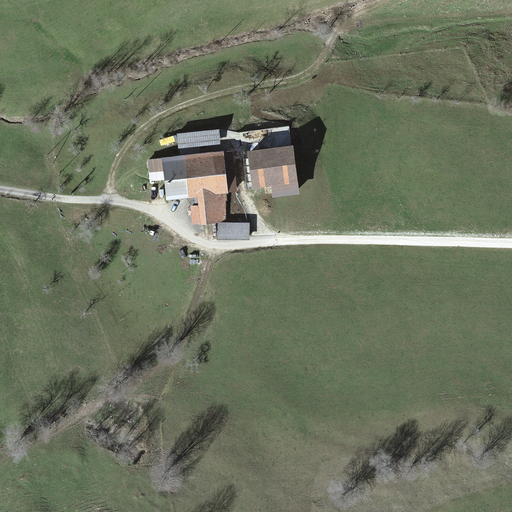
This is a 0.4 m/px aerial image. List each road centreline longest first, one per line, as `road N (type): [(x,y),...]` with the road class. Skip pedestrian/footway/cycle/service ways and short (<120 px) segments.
road 1 (track): [(213,245),(177,350),(145,378),(0,464)]
road 2 (track): [(107,199),(125,147),(154,119),(306,72),(341,23)]
road 3 (track): [(213,245),(511,248)]
road 4 (track): [(341,23),(511,10)]
